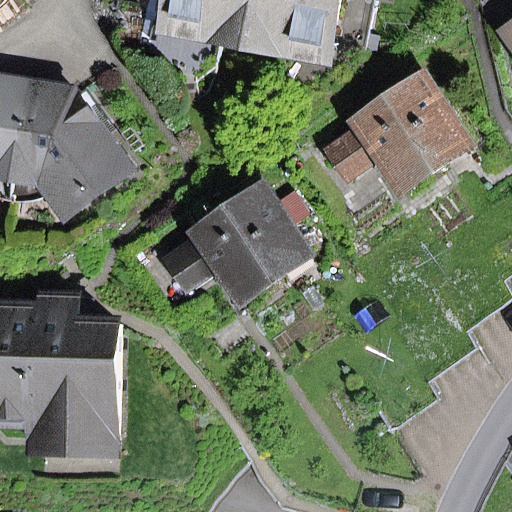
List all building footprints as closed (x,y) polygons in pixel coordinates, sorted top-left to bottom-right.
[(217,36),(252,42),(259,0),(173,0),(171,15),(207,22),(217,36)] [(259,0),(252,42),(287,49),(301,39),(369,52),(379,0),(259,0)] [(430,81),(331,150),(343,167),(379,142),(413,189),(475,146),(430,81)] [(0,172),(20,176),(35,86),(34,86),(32,98),(1,93),(0,91),(0,172)] [(36,86),(35,86),(20,176),(49,181),(58,194),(72,214),(133,170),(78,93),(65,103),(34,99),(36,86)] [(38,202),(58,194),(49,181),(20,176),(0,172),(0,196),(17,203),(38,202)] [(315,257),(270,192),(170,261),(182,278),(219,252),(252,300),(315,257)] [(511,196),(493,210),(511,236),(511,196)] [(479,244),(503,277),(511,270),(511,236),(493,210),(469,227),(481,243),(479,244)] [(479,244),(455,261),(490,310),(511,294),(511,290),(503,277),(479,244)] [(442,296),(465,328),(490,310),(455,261),(432,278),(442,296)] [(452,360),(476,344),(465,328),(442,296),(418,313),(452,360)] [(120,436),(123,326),(83,325),(84,298),(49,297),(49,312),(0,310),(0,374),(5,374),(3,419),(3,421),(45,422),(45,434),(48,434),(118,436),(120,436)] [(404,347),(427,378),(452,360),(418,313),(395,329),(404,347)] [(414,411),(438,394),(427,378),(404,347),(381,364),(414,411)] [(390,428),(414,411),(381,364),(358,381),(390,428)] [(47,454),(117,456),(118,436),(48,434),(47,454)]
